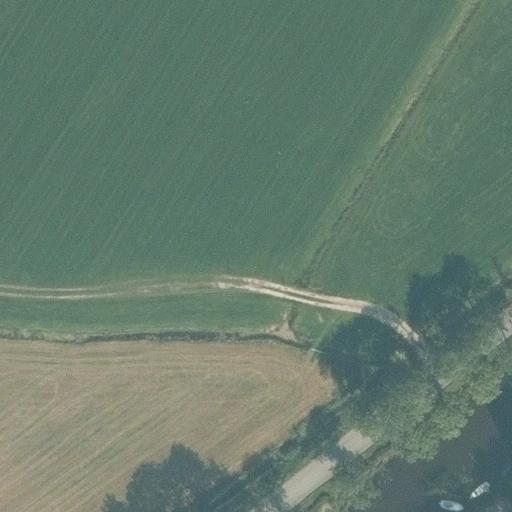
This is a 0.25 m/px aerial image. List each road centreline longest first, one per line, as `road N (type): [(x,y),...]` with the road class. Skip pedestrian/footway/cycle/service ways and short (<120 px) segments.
road 1 (track): [(436,379),(419,347),(375,311),(233,278),(124,298),(0,292)]
road 2 (secondary): [(269,511),(511,319)]
